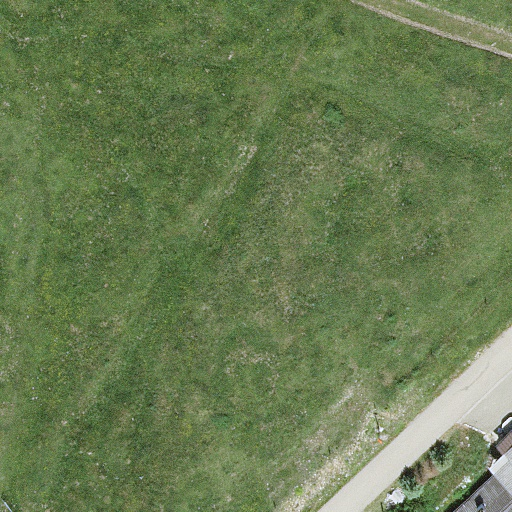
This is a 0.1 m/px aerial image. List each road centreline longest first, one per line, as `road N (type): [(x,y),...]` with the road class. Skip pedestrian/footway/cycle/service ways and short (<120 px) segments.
road 1 (residential): [(348,511),(511,354)]
road 2 (track): [(381,0),(511,48)]
